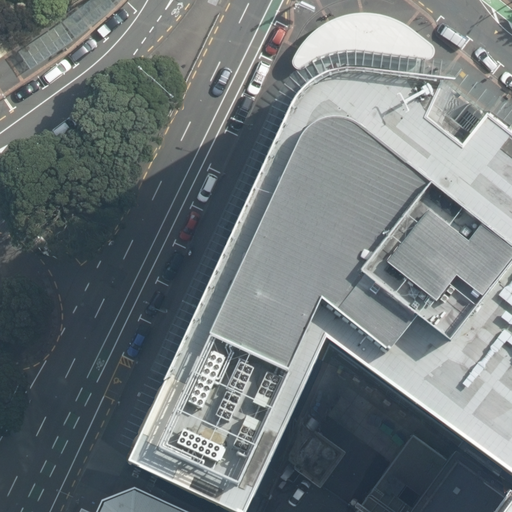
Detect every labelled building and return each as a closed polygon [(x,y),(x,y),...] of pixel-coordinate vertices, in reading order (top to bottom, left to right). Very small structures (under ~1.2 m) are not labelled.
[(92,0),(64,22),(77,38),(117,7),(111,0),(92,0)] [(296,102),(120,473),(202,511),(249,511),(328,342),(511,476),(511,126),(492,111),(489,115),(445,80),(448,78),(420,75),(422,59),(430,60),(435,57),(436,52),(436,51),(435,45),(424,37),(404,23),(392,18),(385,15),(363,12),(343,15),(324,24),(306,39),(295,54),(292,63),(294,67),(299,70),(313,61),(321,77),(319,78),(305,89),(296,102)] [(73,41),(62,23),(19,51),(31,69),(73,41)] [(511,511),(511,496),(508,494),(455,454),(448,463),(412,436),(356,511),(511,511)] [(174,511),(127,490),(117,511),(115,511),(174,511)]
